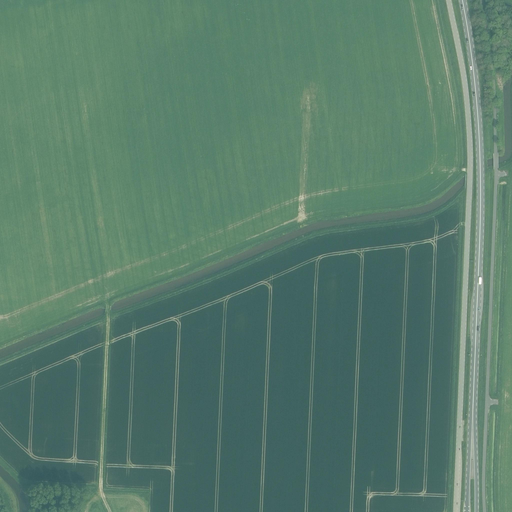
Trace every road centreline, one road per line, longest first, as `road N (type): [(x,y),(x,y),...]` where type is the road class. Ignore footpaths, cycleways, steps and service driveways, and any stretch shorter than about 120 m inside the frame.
road 1 (unclassified): [(456,511),(470,157),(448,0)]
road 2 (primary): [(473,385),(480,204),(462,0)]
road 3 (unclassified): [(484,511),(495,169)]
road 4 (unclassified): [(495,152),(481,0)]
road 5 (primary): [(473,385),(466,511)]
road 6 (primary): [(476,511),(473,385)]
